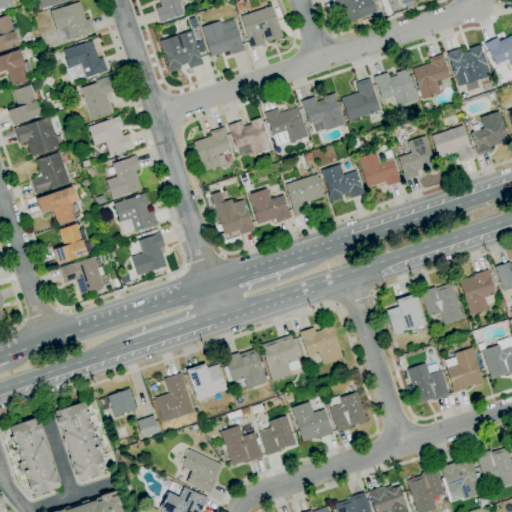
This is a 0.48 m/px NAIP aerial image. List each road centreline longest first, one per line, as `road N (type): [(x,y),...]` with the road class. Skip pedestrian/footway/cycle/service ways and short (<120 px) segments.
road 1 (residential): [(475,0),(478,8),(156,115)]
road 2 (residential): [(116,0),(221,316)]
road 3 (primary): [(221,316),(511,218)]
road 4 (residential): [(511,409),(253,495),(237,510)]
road 5 (primary): [(212,287),(7,356)]
road 6 (residential): [(345,274),(403,447)]
road 7 (primary): [(511,187),(351,241)]
road 8 (residential): [(0,189),(49,342)]
road 9 (primary): [(0,388),(127,346)]
